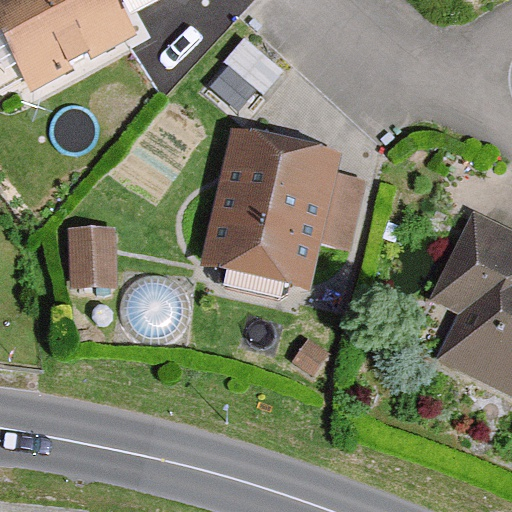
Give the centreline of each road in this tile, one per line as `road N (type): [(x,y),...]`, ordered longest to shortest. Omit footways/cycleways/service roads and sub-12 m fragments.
road 1 (secondary): [(0,428),(191,464),(333,511)]
road 2 (residential): [(511,128),(453,99),(416,54)]
